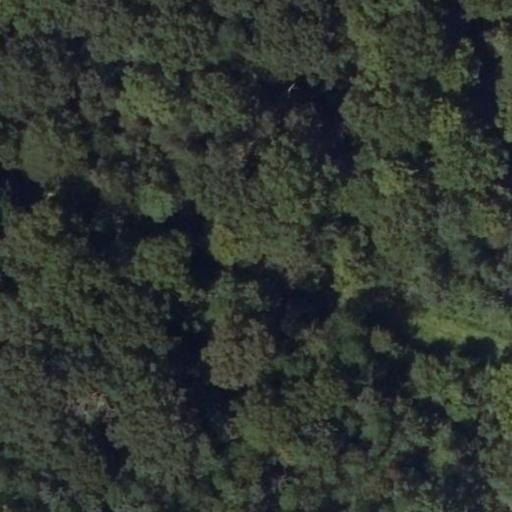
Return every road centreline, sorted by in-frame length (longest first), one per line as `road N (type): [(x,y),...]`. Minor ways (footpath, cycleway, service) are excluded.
road 1 (track): [(511,369),(0,192)]
road 2 (track): [(457,0),(511,148)]
